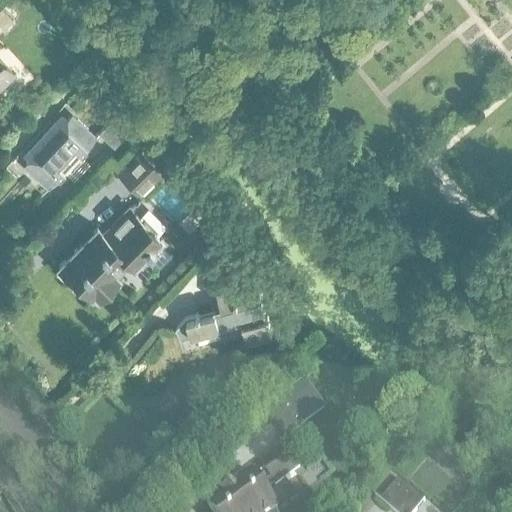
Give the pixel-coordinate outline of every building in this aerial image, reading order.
[(0,23),(4,28),(13,19),(0,5),(0,23)] [(0,86),(14,73),(0,58),(0,86)] [(115,148),(131,130),(115,115),(99,133),(115,148)] [(27,162),(31,166),(39,173),(36,176),(48,188),(96,136),(78,119),(75,122),(69,116),(65,117),(57,126),(53,123),(43,135),(46,137),(27,158),(27,162)] [(140,194),(161,172),(139,151),(118,173),(140,194)] [(157,247),(155,245),(163,237),(129,203),(103,229),(96,222),(54,265),(72,283),(74,281),(90,297),(93,295),(97,299),(121,276),(116,271),(125,262),(132,268),(146,254),(148,256),(157,247)] [(230,251),(238,263),(259,249),(251,237),(230,251)] [(265,315),(260,295),(263,295),(256,269),(217,279),(209,287),(215,310),(186,318),(177,327),(180,339),(221,328),(220,325),(242,319),(247,338),(273,332),(268,314),(265,315)] [(327,409),(308,383),(288,397),(289,399),(272,412),(289,436),(327,409)] [(207,505),(211,511),(275,511),(278,510),(266,493),(274,487),(275,488),(302,468),(298,463),(303,459),(293,445),(287,449),(286,447),(259,467),(264,473),(255,479),(251,473),(207,505)] [(398,479),(380,501),(393,511),(426,511),(431,506),(398,479)]
